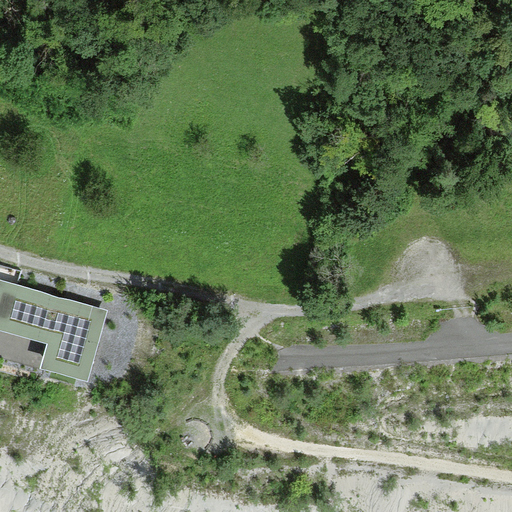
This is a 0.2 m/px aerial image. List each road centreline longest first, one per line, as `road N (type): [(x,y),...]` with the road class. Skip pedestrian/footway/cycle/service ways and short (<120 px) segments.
road 1 (track): [(0,250),(272,310),(449,293),(462,345)]
road 2 (track): [(272,310),(228,350),(217,373),(213,400),(234,429),(360,459),(511,477)]
road 3 (track): [(282,359),(511,341)]
